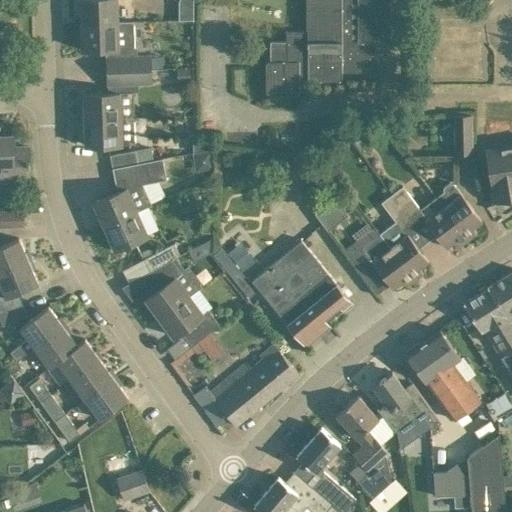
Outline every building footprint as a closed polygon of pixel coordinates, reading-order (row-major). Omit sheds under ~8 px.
[(81,0),(82,22),(133,21),(133,20),(118,20),(116,0),(81,0)] [(272,32),(261,0),(245,0),(248,7),(232,12),(242,42),(272,32)] [(261,0),(272,32),(301,22),(293,0),(261,0)] [(293,0),(301,22),(331,12),(326,0),(293,0)] [(415,35),(411,0),(404,0),(391,1),(393,37),(415,35)] [(433,34),(430,0),(411,0),(415,35),(433,34)] [(430,0),(433,34),(451,32),(448,0),(430,0)] [(469,0),(448,0),(451,32),(472,31),(469,0)] [(497,26),(494,0),(475,0),(478,27),(497,26)] [(511,24),(511,0),(494,0),(497,26),(511,24)] [(150,54),(137,55),(137,45),(134,46),(133,21),(82,22),(83,48),(119,47),(119,46),(121,46),(121,56),(107,56),(107,70),(150,68),(150,54)] [(210,93),(255,78),(245,48),(216,58),(222,74),(207,79),(206,78),(205,78),(210,93)] [(108,83),(151,81),(150,68),(107,70),(108,83)] [(177,80),(190,79),(190,69),(177,69),(177,80)] [(255,78),(210,93),(210,94),(227,89),(231,102),(216,107),(215,107),(220,122),(265,107),(255,78)] [(84,92),(85,118),(133,116),(132,93),(120,93),(120,91),(84,92)] [(265,107),(220,122),(225,137),(226,137),(226,136),(241,131),(246,146),(275,136),(265,107)] [(471,115),(454,116),(455,153),(472,152),(471,115)] [(86,144),(135,142),(134,117),(133,117),(133,116),(85,118),(86,144)] [(401,121),(399,120),(398,121),(396,121),(395,122),(394,123),(393,124),(392,125),(391,127),(391,128),(391,130),(392,131),(393,133),(394,134),(395,135),(396,136),(398,136),(399,136),(401,136),(402,136),(404,135),(405,134),(406,133),(407,131),(407,130),(407,128),(407,127),(407,125),(406,124),(405,123),(404,122),(402,121),(401,121)] [(0,180),(30,180),(29,146),(13,146),(13,134),(0,134),(0,180)] [(193,138),(193,151),(212,148),(213,148),(212,138),(193,138)] [(511,144),(485,149),(494,201),(511,197),(511,144)] [(113,167),(156,158),(154,146),(110,154),(113,167)] [(212,148),(193,151),(196,171),(215,168),(212,148)] [(156,158),(148,160),(113,167),(117,191),(94,201),(105,224),(137,210),(148,205),(152,203),(142,183),(166,178),(162,157),(156,158)] [(323,162),(321,179),(325,184),(336,175),(325,161),(323,162)] [(317,175),(308,174),(306,183),(315,184),(317,175)] [(461,192),(460,193),(453,182),(449,182),(443,186),(443,191),(436,196),(468,238),(476,232),(472,226),(482,219),(461,192)] [(403,185),(400,186),(392,193),(414,221),(422,215),(425,213),(421,208),(403,185)] [(348,213),(331,190),(316,201),(315,212),(322,221),(327,229),(328,229),(348,213)] [(428,259),(404,228),(414,221),(392,193),(381,201),(395,220),(380,232),(390,245),(415,278),(423,272),(418,267),(428,259)] [(436,196),(421,208),(425,213),(422,215),(446,246),(456,239),(460,244),(468,238),(436,196)] [(24,209),(0,210),(0,226),(25,225),(24,209)] [(147,233),(137,210),(105,224),(115,248),(148,234),(147,233)] [(390,245),(380,232),(379,233),(362,246),(372,259),(392,286),(402,279),(406,285),(415,278),(390,245)] [(0,272),(32,258),(28,249),(25,251),(19,237),(0,245),(0,272)] [(348,296),(302,238),(252,279),(299,336),(302,333),(306,338),(311,339),(324,329),(317,321),(348,296)] [(144,258),(149,268),(172,258),(176,256),(180,254),(174,242),(144,258)] [(160,316),(189,294),(202,285),(187,265),(184,267),(176,256),(172,258),(149,268),(140,275),(152,292),(146,297),(160,316)] [(0,312),(22,303),(17,291),(39,282),(33,268),(36,267),(32,258),(0,272),(0,312)] [(511,312),(511,311),(511,310),(511,270),(488,285),(511,325),(511,312)] [(242,274),(235,280),(242,288),(249,282),(242,274)] [(511,373),(511,325),(488,285),(487,286),(488,286),(486,287),(481,290),(481,291),(463,302),(481,330),(489,325),(505,352),(501,355),(511,373)] [(189,294),(160,316),(174,335),(181,330),(192,345),(219,323),(209,308),(203,312),(189,294)] [(250,308),(255,306),(249,299),(241,305),(245,307),(250,308)] [(22,303),(0,312),(0,324),(3,324),(3,325),(27,314),(22,303)] [(28,336),(10,350),(16,359),(28,351),(66,323),(60,315),(58,317),(49,305),(20,326),(28,336)] [(66,323),(28,351),(35,346),(50,365),(58,359),(77,343),(69,332),(72,330),(66,323)] [(406,353),(427,381),(454,418),(480,399),(453,362),(460,357),(440,328),(406,353)] [(72,379),(100,357),(103,356),(97,347),(94,349),(85,337),(77,343),(58,359),(72,379)] [(236,424),(259,404),(299,372),(274,342),(260,354),(263,358),(252,368),(246,361),(211,390),(236,424)] [(100,357),(72,379),(86,398),(117,374),(111,367),(108,369),(100,357)] [(22,366),(16,359),(6,367),(12,374),(22,366)] [(384,401),(376,407),(397,431),(421,414),(431,428),(441,421),(412,382),(404,387),(392,370),(373,385),(384,401)] [(117,374),(86,398),(100,417),(129,396),(120,384),(122,382),(117,374)] [(30,384),(41,400),(51,393),(40,377),(30,384)] [(496,419),(511,408),(511,402),(505,391),(486,402),(496,419)] [(56,420),(66,412),(51,393),(41,400),(56,420)] [(366,471),(368,470),(378,481),(391,469),(382,458),(387,454),(366,428),(377,419),(358,394),(336,413),(361,444),(350,452),(366,471)] [(36,423),(32,409),(25,411),(29,425),(36,423)] [(80,432),(77,427),(66,412),(56,420),(70,440),(80,432)] [(321,426),(297,454),(315,470),(340,442),(321,426)] [(467,455),(471,511),(505,511),(499,432),(467,455)] [(468,482),(456,463),(446,470),(433,471),(435,495),(448,495),(468,482)] [(124,498),(150,489),(142,468),(116,477),(124,498)] [(334,511),(332,503),(311,484),(294,470),(285,481),(279,475),(254,504),(264,511),(294,511),(297,508),(301,511),(307,506),(314,511),(323,511),(325,511),(326,511),(334,511)] [(324,470),(311,484),(332,503),(334,511),(342,511),(356,497),(324,470)] [(7,489),(12,508),(38,500),(33,482),(7,489)] [(87,511),(84,502),(56,511),(87,511)]
